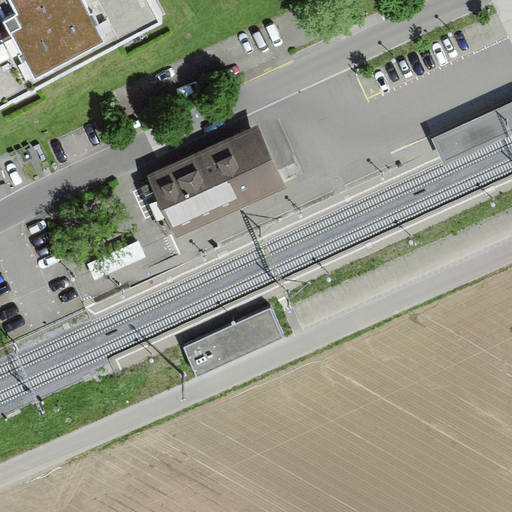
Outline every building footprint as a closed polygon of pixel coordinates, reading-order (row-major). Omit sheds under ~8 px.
[(0,0),(0,6),(9,25),(0,30),(0,101),(167,13),(159,0),(0,0)] [(511,96),(436,132),(447,157),(511,127),(511,96)] [(177,234),(288,183),(260,120),(148,171),(152,179),(173,226),(177,234)] [(173,226),(152,179),(143,183),(164,230),(173,226)] [(143,235),(94,254),(100,270),(149,251),(143,235)] [(198,374),(285,335),(273,309),(271,305),(185,344),(198,374)]
